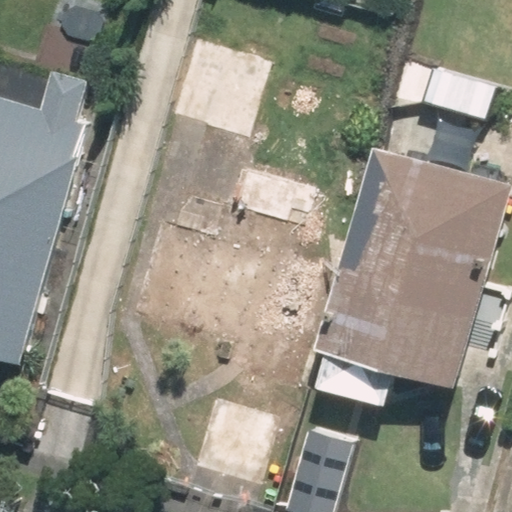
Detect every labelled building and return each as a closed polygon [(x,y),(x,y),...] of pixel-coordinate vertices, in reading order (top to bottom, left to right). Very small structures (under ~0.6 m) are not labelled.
[(280,56),(198,33),(173,119),(255,143),(280,56)] [(0,354),(35,364),(102,114),(109,86),(55,71),(46,106),(0,93),(0,354)] [(511,181),(384,142),(346,268),(312,378),(396,403),(408,364),(467,381),(511,233),(511,181)] [(324,186),(230,157),(206,236),(160,221),(130,318),(253,355),(245,383),(305,402),(312,378),(346,268),(303,255),(324,186)] [(294,411),(211,391),(193,463),(276,484),(294,411)] [(347,511),(367,433),(313,420),(291,508),(308,511),(347,511)]
